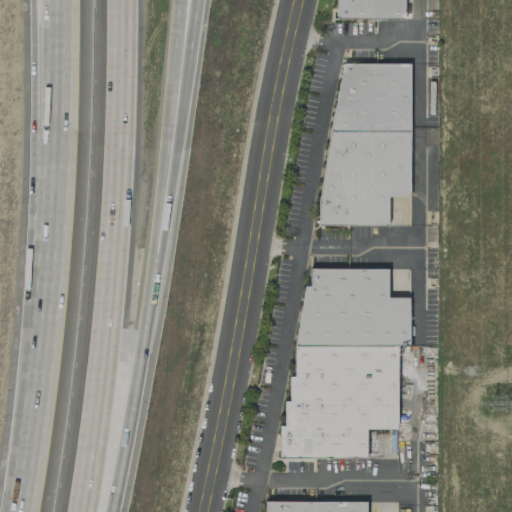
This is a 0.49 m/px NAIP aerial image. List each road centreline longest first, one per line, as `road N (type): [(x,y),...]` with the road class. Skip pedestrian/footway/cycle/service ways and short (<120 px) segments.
road 1 (residential): [(298,0),(203,511)]
road 2 (motorway): [(73,511),(94,386),(114,0)]
road 3 (motorway): [(118,472),(176,107)]
road 4 (motorway): [(31,0),(49,214)]
road 5 (motorway): [(59,0),(49,214)]
road 6 (motorway): [(43,320),(19,511)]
